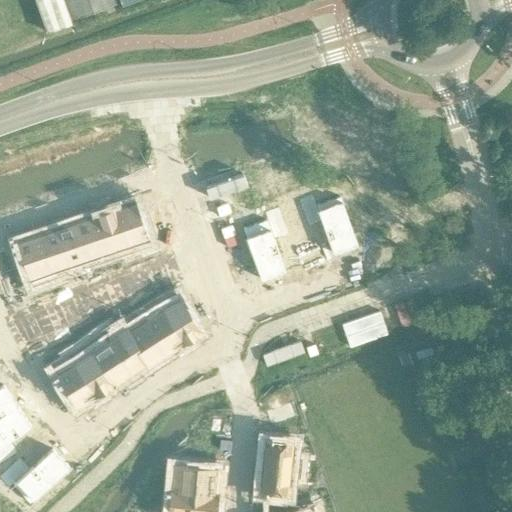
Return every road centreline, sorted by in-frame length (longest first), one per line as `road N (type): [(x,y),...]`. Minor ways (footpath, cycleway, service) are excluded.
road 1 (residential): [(0,338),(71,431),(189,359),(239,342)]
road 2 (secondary): [(283,61),(96,89),(0,120)]
road 3 (residential): [(239,342),(492,247)]
road 4 (residential): [(237,511),(242,413),(232,373),(239,342)]
road 5 (residential): [(239,342),(183,204)]
